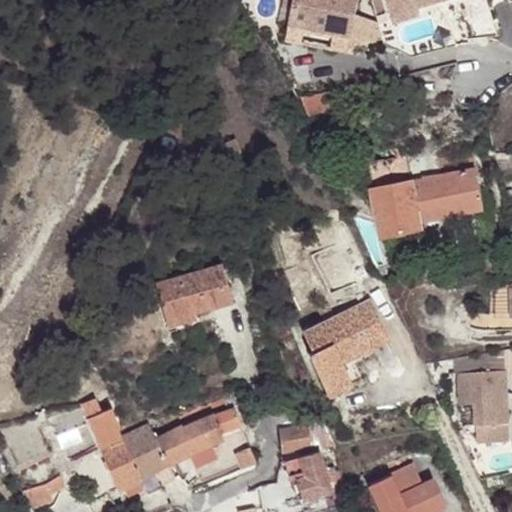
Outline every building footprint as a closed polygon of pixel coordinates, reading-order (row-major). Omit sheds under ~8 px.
[(359,0),(295,0),(286,39),(347,53),(359,0)] [(387,0),(393,17),(419,9),(417,2),(423,0),(441,0),(443,2),(448,0),(387,0)] [(423,0),(417,2),(419,9),(443,2),(441,0),(423,0)] [(421,16),(419,9),(393,17),(395,24),(421,16)] [(334,107),(327,90),(302,97),(311,115),(334,107)] [(217,162),(242,151),(237,138),(212,149),(217,162)] [(410,169),(408,156),(384,160),(388,181),(404,179),(403,170),(410,169)] [(412,177),(410,169),(403,170),(404,179),(412,177)] [(477,170),(413,182),(422,222),(484,210),(477,170)] [(404,179),(388,181),(375,184),(376,190),(413,182),(412,177),(404,179)] [(383,237),(423,229),(422,222),(413,182),(376,190),(383,237)] [(318,368),(340,356),(390,333),(368,290),(302,322),(312,343),(307,346),(318,368)] [(198,332),(201,339),(241,329),(232,291),(164,307),(174,339),(198,332)] [(203,344),(201,339),(198,332),(174,339),(178,351),(203,344)] [(353,377),(340,356),(318,368),(328,388),(353,377)] [(508,372),(461,373),(463,403),(476,403),(477,425),(510,424),(508,372)] [(81,402),(88,418),(104,411),(98,397),(81,402)] [(98,449),(121,438),(115,406),(104,411),(88,418),(98,449)] [(241,423),(234,406),(214,416),(221,432),(241,423)] [(181,426),(154,438),(167,465),(224,439),(221,432),(214,416),(213,414),(183,428),(181,426)] [(311,417),(315,446),(332,443),(322,415),(311,417)] [(282,428),(285,450),(315,446),(311,417),(291,421),(282,428)] [(63,442),(83,433),(75,420),(57,429),(63,442)] [(154,438),(148,425),(121,438),(140,477),(167,465),(154,438)] [(140,477),(121,438),(98,449),(118,489),(140,477)] [(24,472),(52,457),(47,446),(19,460),(24,472)] [(260,463),(253,448),(240,454),(246,469),(260,463)] [(296,478),(303,498),(331,488),(318,449),(298,456),(301,466),(305,475),(296,478)] [(367,478),(383,511),(415,511),(445,498),(431,469),(421,475),(412,455),(367,478)] [(66,481),(61,470),(47,476),(21,483),(25,497),(30,496),(30,501),(53,494),(51,487),(66,481)] [(147,493),(140,477),(118,489),(125,503),(147,493)] [(46,501),(45,501),(50,511),(69,511),(87,504),(76,480),(55,488),(56,489),(56,490),(56,491),(56,492),(56,493),(56,494),(55,496),(54,497),(54,498),(53,498),(52,499),(51,500),(50,501),(49,501),(48,501),(47,501),(46,501)]
